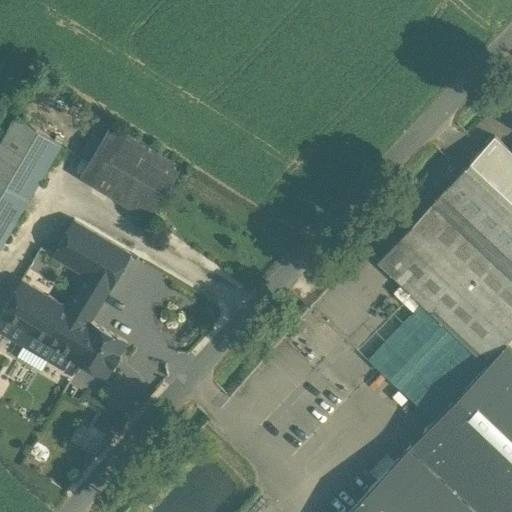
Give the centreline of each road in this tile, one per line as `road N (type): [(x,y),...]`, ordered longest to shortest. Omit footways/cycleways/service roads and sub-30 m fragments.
road 1 (residential): [(511,42),(81,511)]
road 2 (unknown): [(288,511),(323,449),(320,420),(232,346)]
